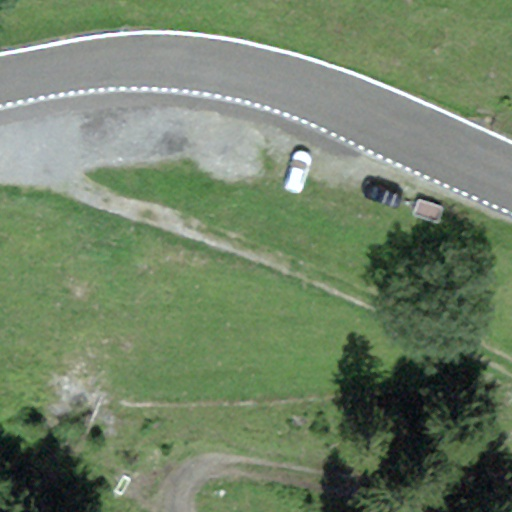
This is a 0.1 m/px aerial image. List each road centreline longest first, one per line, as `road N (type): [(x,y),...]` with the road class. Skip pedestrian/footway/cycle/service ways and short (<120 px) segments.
road 1 (track): [(511,376),(355,299),(0,154)]
road 2 (primary): [(0,81),(136,57),(222,65),(511,175)]
road 3 (track): [(175,511),(171,490),(199,472),(267,472),(402,490),(511,486)]
